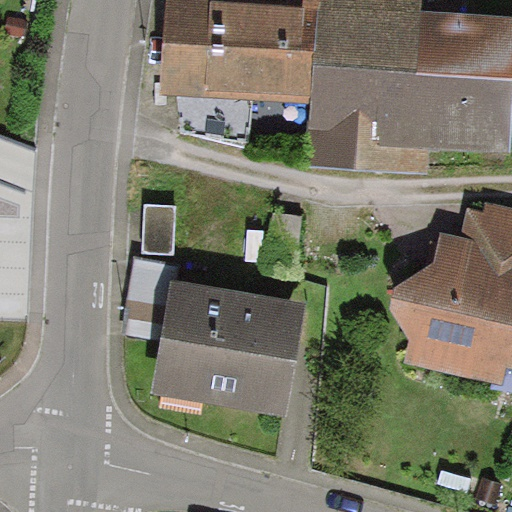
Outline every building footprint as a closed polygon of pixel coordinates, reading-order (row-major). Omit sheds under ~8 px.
[(290,0),(290,6),(178,2),(172,82),(177,83),(243,87),(316,92),(321,12),(321,0),(290,0)] [(405,18),(321,12),(316,92),(311,160),(398,166),(401,126),(405,18)] [(511,22),(405,18),(401,126),(511,128),(511,22)] [(243,87),(177,83),(177,128),(243,142),(243,87)] [(179,207),(149,205),(147,248),(178,252),(179,207)] [(511,215),(489,210),(480,250),(511,257),(511,215)] [(467,248),(447,243),(437,282),(403,300),(420,331),(416,355),(470,366),(475,346),(511,351),(511,257),(480,250),(467,248)] [(182,264),(137,258),(126,333),(171,339),(178,289),(182,264)] [(297,307),(178,289),(171,339),(163,386),(282,404),(297,307)]
